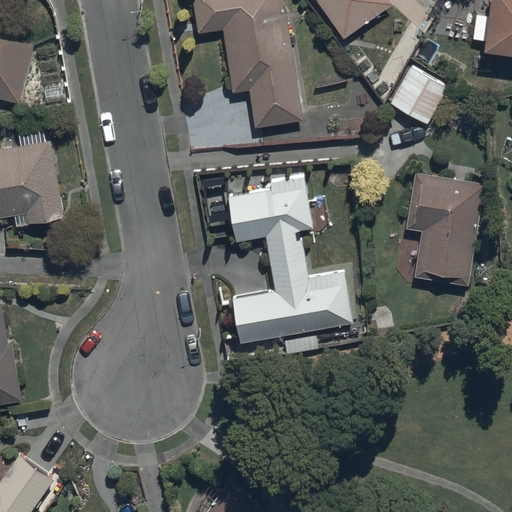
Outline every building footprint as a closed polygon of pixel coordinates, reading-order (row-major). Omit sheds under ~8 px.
[(257,126),(303,118),(285,0),(194,0),(200,33),(224,29),(233,90),(251,88),(257,126)] [(317,0),(344,38),(393,3),(391,0),(317,0)] [(414,0),(424,10),(434,0),(414,0)] [(488,40),(487,48),(511,51),(511,0),(493,0),(491,15),(476,13),(473,39),(488,40)] [(35,43),(0,34),(0,96),(20,101),(35,43)] [(413,65),(392,102),(429,123),(450,86),(413,65)] [(0,216),(15,214),(17,224),(64,217),(52,140),(46,140),(44,127),(19,131),(21,145),(0,147),(0,216)] [(417,172),(408,226),(424,228),(416,275),(468,284),(486,184),(417,172)] [(319,347),(316,328),(355,322),(346,269),(310,275),(303,238),(297,239),(296,230),(315,226),(306,175),(270,181),(271,187),(229,195),(237,241),(266,236),(275,288),(234,295),(242,341),(282,334),(285,353),(319,347)] [(0,402),(23,399),(14,341),(8,342),(2,304),(0,304),(0,402)] [(0,511),(32,511),(56,479),(21,453),(0,482),(0,511)] [(207,511),(253,511),(260,502),(229,481),(207,511)]
